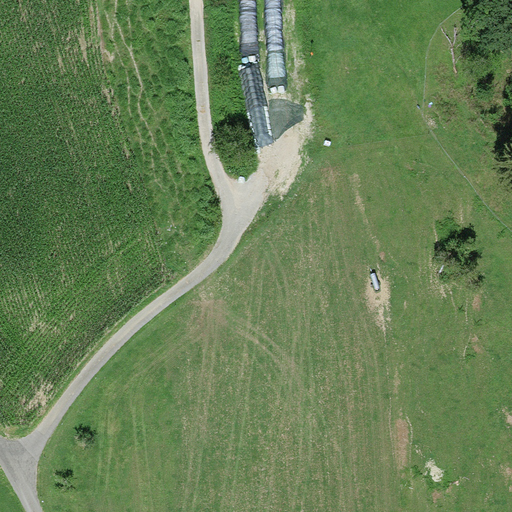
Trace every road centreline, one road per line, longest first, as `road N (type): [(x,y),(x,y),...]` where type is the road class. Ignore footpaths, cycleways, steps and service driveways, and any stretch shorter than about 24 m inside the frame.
road 1 (track): [(9,467),(127,328),(217,252),(235,211),(209,155),(193,0)]
road 2 (track): [(240,0),(261,151),(235,211)]
